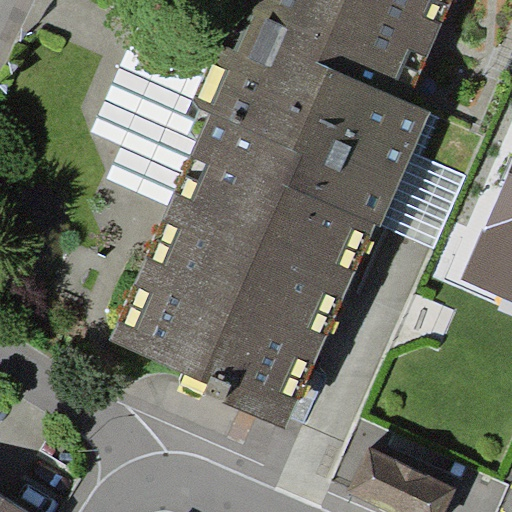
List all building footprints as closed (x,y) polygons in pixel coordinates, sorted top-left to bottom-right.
[(450,0),(234,0),(205,68),(190,102),(211,112),(168,205),(110,340),(208,383),(203,393),(285,429),(376,223),(379,224),(429,111),(407,101),(450,0)] [(190,102),(205,68),(134,36),(92,129),(123,144),(107,178),(168,205),(211,112),(190,102)] [(440,116),(429,111),(379,224),(434,248),(466,174),(423,155),(440,116)] [(511,161),(461,278),(511,299),(511,161)] [(390,511),(443,511),(456,487),(369,445),(347,491),(390,511)] [(466,464),(456,487),(443,511),(496,511),(509,485),(466,464)] [(0,511),(28,511),(0,494),(0,511)]
